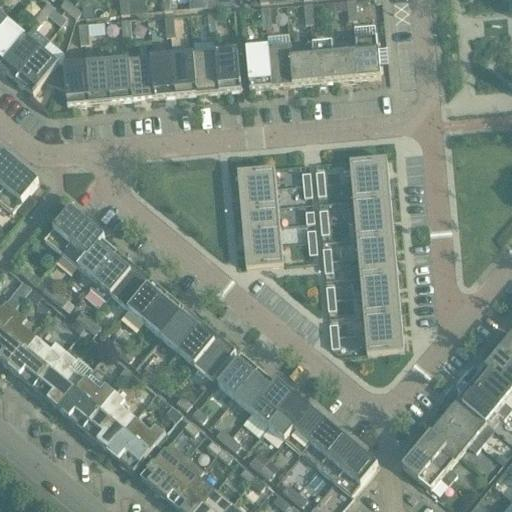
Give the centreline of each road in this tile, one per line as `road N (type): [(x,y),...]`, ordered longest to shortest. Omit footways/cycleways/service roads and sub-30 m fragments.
road 1 (unclassified): [(385,416),(108,190),(103,156)]
road 2 (residential): [(103,156),(430,128)]
road 3 (residential): [(430,128),(450,338)]
road 4 (residential): [(430,128),(419,0)]
